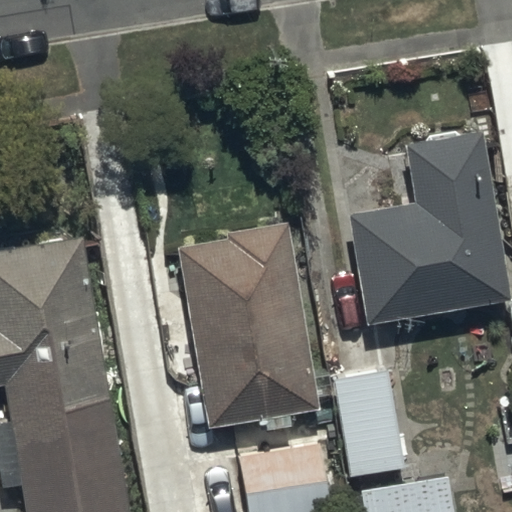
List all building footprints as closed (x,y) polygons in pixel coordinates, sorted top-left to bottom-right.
[(507,277),(478,107),(402,120),(411,177),(342,189),(361,302),(507,277)] [(224,216),(169,226),(201,405),(251,396),(254,417),(282,412),(279,395),(315,389),(282,201),(223,211),(224,216)] [(124,511),(80,236),(0,248),(0,399),(18,511),(124,511)] [(401,449),(385,349),(327,358),(343,459),(401,449)] [(329,497),(316,422),(233,436),(246,511),(329,497)] [(451,511),(440,451),(351,468),(359,511),(451,511)]
